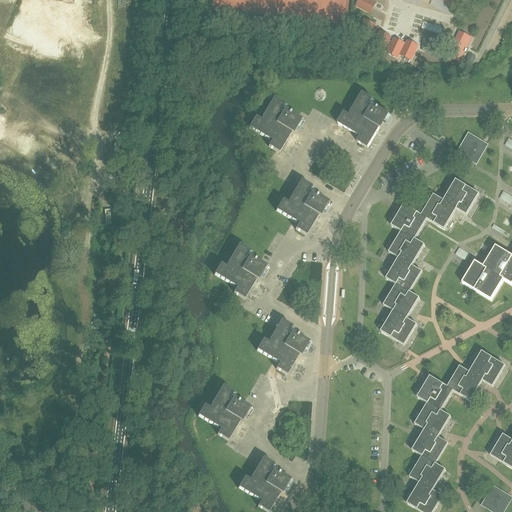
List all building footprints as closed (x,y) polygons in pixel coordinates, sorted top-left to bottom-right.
[(376,3),(373,2),(369,0),(359,0),(356,7),(370,14),(376,3)] [(368,40),(374,28),(375,26),(364,20),(357,35),(368,40)] [(384,52),(389,41),(391,38),(380,33),(373,47),(384,52)] [(399,55),(400,55),(404,47),(405,45),(394,39),(392,42),(387,53),(398,59),(399,55)] [(404,47),(400,55),(411,61),(417,49),(418,47),(407,41),(406,44),(405,45),(404,47)] [(434,51),(435,42),(424,41),(424,50),(434,51)] [(464,53),(462,52),(464,50),(465,47),(455,42),(448,57),(458,62),(460,56),(462,57),(464,53)] [(475,59),(468,55),(466,60),(472,64),(475,59)] [(344,114),(338,124),(361,138),(357,143),(367,148),(382,124),(384,125),(389,116),(373,106),(372,108),(369,106),(373,100),(363,95),(349,117),(344,114)] [(255,118),(249,128),(271,142),(268,147),(278,153),(293,128),(295,129),(301,121),(284,110),(283,112),(281,111),(284,105),(274,99),(261,121),(255,118)] [(458,153),(470,160),(469,160),(476,164),(487,145),(483,143),(481,141),(480,142),(468,135),(458,153)] [(455,181),(443,201),(457,210),(462,213),(467,216),(479,195),(470,190),(457,182),(457,181),(456,181),(455,181)] [(301,182),(297,188),(287,205),(282,202),(276,211),(298,225),(294,230),(304,236),(319,211),(322,213),(327,204),(310,194),(309,195),(307,194),(310,188),(301,182)] [(119,189),(117,197),(126,199),(127,191),(119,189)] [(511,203),(511,196),(504,192),(500,199),(511,206),(511,203)] [(434,195),(421,216),(427,220),(431,223),(445,231),(457,210),(443,201),(438,198),(434,195)] [(391,227),(401,233),(415,241),(415,240),(427,220),(421,216),(404,206),(391,227)] [(505,232),(494,225),(492,229),(503,235),(505,232)] [(389,253),(389,254),(398,259),(399,258),(412,267),(425,246),(417,242),(417,241),(415,240),(415,241),(401,233),(399,235),(395,243),(389,253)] [(233,295),(239,299),(242,300),(255,280),(255,281),(258,276),(260,277),(266,268),(249,258),(248,260),(246,258),(249,253),(240,247),(226,269),(221,266),(215,276),(236,289),(233,295)] [(488,260),(483,267),(504,280),(504,281),(511,286),(511,285),(511,256),(496,247),(488,260)] [(471,255),(460,248),(455,255),(466,262),(471,255)] [(386,279),(386,280),(396,285),(410,294),(410,293),(422,273),(412,267),(399,258),(398,259),(386,279)] [(475,262),(462,284),(491,301),(504,281),(504,280),(483,267),(475,262)] [(384,305),(383,306),(384,306),(393,312),(394,311),(407,320),(420,299),(410,293),(410,294),(396,285),(390,294),(390,296),(384,305)] [(381,332),(395,341),(404,347),(417,326),(417,325),(407,320),(394,311),(393,312),(381,332)] [(282,322),(277,329),(268,344),(262,341),(256,350),(279,364),(275,369),(285,375),(297,355),(300,351),(302,353),(308,343),(291,333),(290,335),(288,333),(291,327),(282,322)] [(482,352),(469,373),(483,381),(483,382),(488,385),(493,388),(505,367),(496,361),(482,352)] [(447,388),(453,392),(457,394),(471,402),(483,382),(483,381),(469,373),(464,370),(460,367),(447,388)] [(417,398),(427,404),(441,412),(453,392),(447,388),(430,377),(417,398)] [(203,407),(197,416),(219,430),(216,435),(226,441),(241,417),(243,418),(249,409),(232,399),(231,400),(229,399),(232,393),(222,387),(208,410),(203,407)] [(415,425),(424,431),(425,430),(439,438),(451,418),(443,413),(441,412),(427,404),(421,414),(415,425)] [(424,431),(412,451),(422,457),(436,465),(448,444),(439,438),(425,430),(424,431)] [(503,435),(490,456),(499,462),(511,469),(511,440),(509,439),(503,435)] [(409,478),(410,478),(419,484),(433,492),(433,491),(446,471),(436,465),(422,457),(418,464),(416,467),(409,478)] [(257,506),(266,511),(267,511),(282,487),(285,489),(291,480),(273,470),(272,472),(270,470),(274,464),(264,458),(250,481),(245,478),(239,487),(261,501),(257,506)] [(407,504),(419,511),(434,511),(443,497),(433,491),(433,492),(419,484),(407,504)] [(507,496),(493,488),(490,493),(482,506),(486,508),(493,511),(503,511),(511,500),(511,499),(511,498),(507,496)]
